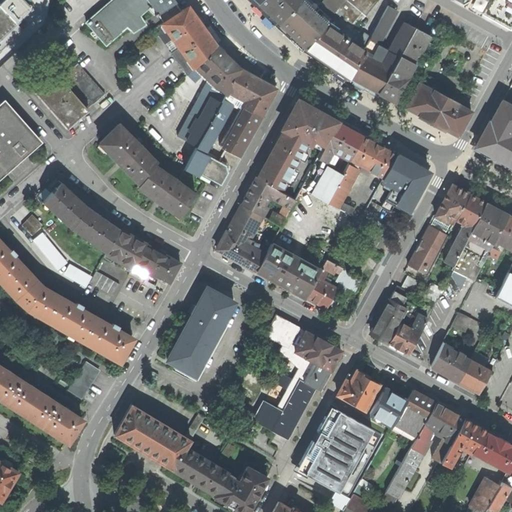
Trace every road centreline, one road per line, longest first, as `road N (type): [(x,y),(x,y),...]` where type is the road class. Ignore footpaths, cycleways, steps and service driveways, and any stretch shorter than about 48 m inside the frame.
road 1 (residential): [(67,148),(5,79),(95,0)]
road 2 (residential): [(356,337),(441,181),(446,154)]
road 3 (residential): [(296,76),(201,254)]
road 4 (residential): [(0,213),(56,280),(154,336)]
road 5 (residential): [(356,337),(511,422)]
road 6 (residential): [(201,254),(356,337)]
road 7 (residential): [(201,254),(108,198),(67,148)]
road 8 (residential): [(154,336),(96,431),(86,491)]
road 9 (residential): [(446,154),(296,76)]
road 10 (residential): [(162,65),(67,148)]
